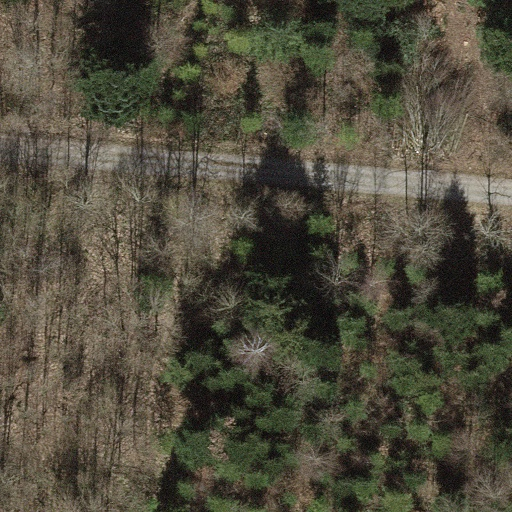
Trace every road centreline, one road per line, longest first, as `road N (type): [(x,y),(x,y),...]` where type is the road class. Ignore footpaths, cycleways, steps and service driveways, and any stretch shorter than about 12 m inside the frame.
road 1 (track): [(0,146),(511,193)]
road 2 (motorway): [(165,511),(511,223)]
road 3 (motorway): [(234,0),(0,187)]
